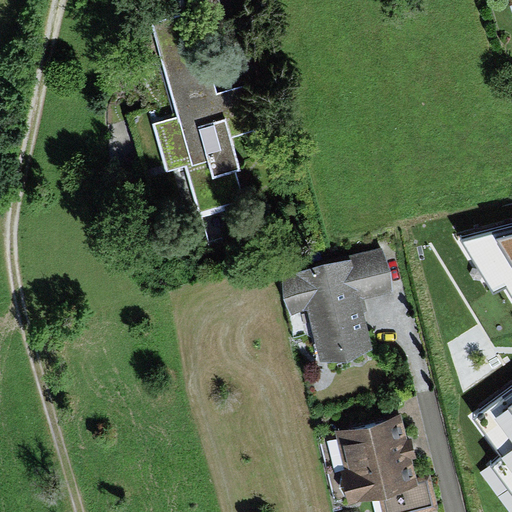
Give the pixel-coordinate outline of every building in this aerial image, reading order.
[(186,20),(183,11),(151,19),(177,113),(152,120),(166,170),(185,165),(197,212),(246,198),(237,167),(242,165),(234,134),(253,128),(257,140),(271,136),(267,123),(273,121),(261,78),(215,91),(195,18),(186,20)] [(511,286),(511,221),(463,233),(494,284),(506,277),(511,286)] [(392,287),(382,245),(281,268),(291,309),(308,305),(320,356),(373,344),(362,294),(392,287)] [(511,383),(475,411),(504,448),(491,458),(511,486),(511,383)] [(403,412),(336,427),(345,465),(341,466),(349,499),(380,491),(384,511),(414,511),(439,506),(431,472),(418,475),(413,456),(417,455),(412,434),(408,435),(403,412)]
